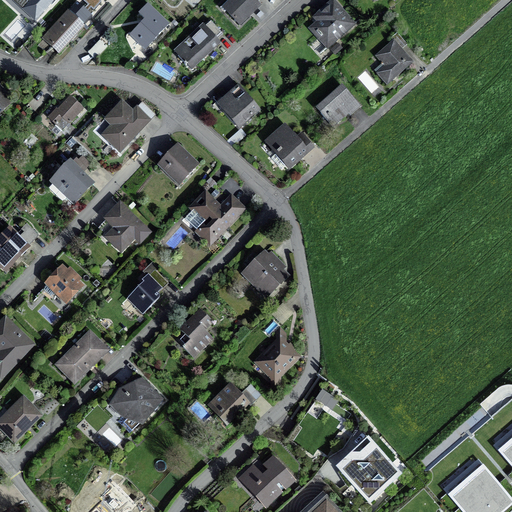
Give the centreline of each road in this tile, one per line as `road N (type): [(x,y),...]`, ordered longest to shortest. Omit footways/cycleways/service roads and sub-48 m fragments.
road 1 (residential): [(11,471),(277,202)]
road 2 (residential): [(174,511),(309,377),(313,339),(298,247),(277,202)]
road 3 (residential): [(277,202),(511,0)]
road 4 (residential): [(0,306),(179,115)]
road 5 (residential): [(179,115),(300,0)]
road 6 (residential): [(51,76),(125,81),(179,115)]
road 7 (residential): [(179,115),(277,202)]
